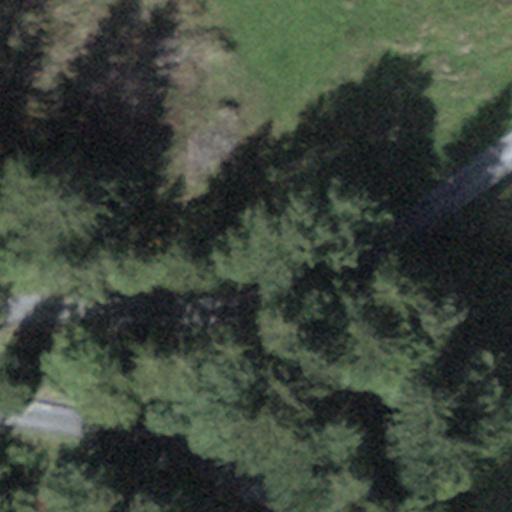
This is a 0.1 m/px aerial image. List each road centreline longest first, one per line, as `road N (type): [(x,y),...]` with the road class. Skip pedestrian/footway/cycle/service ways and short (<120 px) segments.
road 1 (unclassified): [(0,308),(204,313),(296,292),(406,230),(511,152)]
road 2 (unclassified): [(301,511),(243,476),(124,433),(0,411)]
